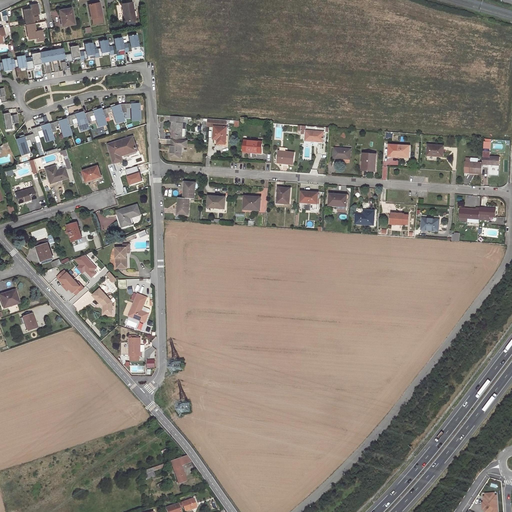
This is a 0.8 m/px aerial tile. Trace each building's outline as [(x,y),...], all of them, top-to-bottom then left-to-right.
[(132,2),(121,4),(123,13),(124,13),(125,22),(135,20),(132,2)] [(99,3),(88,5),(91,19),(92,19),(101,17),(102,17),(99,3)] [(30,8),(23,9),(26,24),(33,23),(32,15),(39,14),(37,4),(29,5),(30,8)] [(71,8),(59,10),(62,26),(74,24),(71,8)] [(26,24),(28,40),(36,38),(36,42),(43,40),(41,30),(34,31),(33,23),(26,24)] [(123,43),(123,48),(124,51),(131,50),(130,46),(138,45),(136,35),(128,36),(129,42),(123,43)] [(108,46),(109,50),(109,54),(116,53),(116,49),(123,48),(123,43),(121,37),(114,39),(115,45),(108,46)] [(93,49),(94,53),(94,57),(102,55),(101,52),(109,50),(108,46),(107,40),(99,41),(100,47),(93,49)] [(78,51),(79,56),(80,59),(87,58),(86,54),(94,53),(93,49),(92,43),(84,44),(85,50),(78,51)] [(65,61),(65,62),(72,61),(71,57),(79,56),(78,51),(77,45),(69,47),(70,53),(63,54),(64,57),(65,61)] [(54,49),(56,59),(64,57),(63,54),(62,48),(54,49)] [(47,51),(48,60),(56,59),(54,49),(47,51)] [(47,51),(39,52),(40,62),(48,60),(47,51)] [(26,65),(26,69),(33,68),(33,64),(40,63),(40,62),(39,52),(31,54),(32,60),(25,62),(26,65)] [(9,60),(11,67),(18,66),(18,67),(26,65),(25,62),(24,55),(16,56),(16,59),(14,60),(14,59),(9,60)] [(0,68),(3,68),(3,69),(11,68),(11,67),(9,60),(9,58),(1,59),(2,62),(0,62),(0,68)] [(119,104),(121,113),(126,113),(126,108),(131,108),(131,121),(140,120),(139,103),(119,104)] [(101,110),(104,118),(109,117),(107,113),(112,111),(116,123),(124,121),(121,113),(119,104),(101,110)] [(83,114),(86,122),(91,120),(90,116),(95,115),(99,127),(106,124),(104,118),(101,110),(101,108),(83,114)] [(66,118),(68,125),(73,124),(71,119),(76,118),(80,131),(88,129),(86,122),(83,114),(83,111),(65,117),(66,118)] [(8,112),(2,113),(5,129),(6,129),(6,128),(10,128),(11,128),(10,123),(18,122),(17,113),(12,114),(13,118),(9,118),(9,115),(8,112)] [(49,124),(51,132),(56,130),(55,126),(59,125),(63,137),(71,134),(68,125),(66,118),(49,124)] [(226,144),(227,127),(228,120),(208,119),(208,126),(215,126),(214,139),(220,139),(220,143),(226,144)] [(182,123),(172,122),(171,140),(173,140),(185,141),(186,136),(185,136),(181,136),(182,129),(182,123)] [(48,123),(31,128),(33,133),(34,137),(39,135),(37,131),(42,130),(46,142),(54,139),(51,132),(49,124),(48,123)] [(324,132),(306,131),(305,141),(323,142),(324,132)] [(33,133),(15,139),(21,155),(29,152),(25,140),(30,139),(31,143),(35,142),(34,137),(33,133)] [(132,137),(108,145),(114,163),(122,161),(121,156),(137,151),(132,137)] [(171,146),(170,157),(180,158),(181,147),(187,147),(187,141),(185,141),(173,140),(172,146),(171,146)] [(262,142),(244,140),(243,152),(251,152),(251,151),(261,152),(262,142)] [(410,146),(396,145),(395,155),(400,155),(400,156),(405,157),(405,155),(409,156),(410,146)] [(444,146),(428,145),(428,155),(443,156),(444,146)] [(351,149),(335,148),(334,158),(350,159),(351,149)] [(294,153),(279,151),(277,163),(293,165),(294,153)] [(376,155),(363,154),(362,169),(375,170),(376,155)] [(499,166),(500,157),(483,156),(483,163),(483,164),(499,166)] [(465,173),(470,173),(482,174),(483,164),(483,163),(480,163),(481,159),(471,158),(471,162),(466,162),(465,173)] [(33,160),(29,161),(32,174),(37,172),(33,160)] [(55,165),(45,168),(50,183),(67,177),(64,167),(57,170),(55,165)] [(98,166),(83,171),(86,182),(101,177),(98,166)] [(195,182),(185,182),(183,198),(189,198),(194,199),(195,182)] [(33,187),(15,192),(18,203),(36,198),(33,187)] [(290,188),(278,188),(277,203),(289,204),(290,188)] [(318,193),(301,192),(300,202),(311,203),(310,209),(317,209),(318,193)] [(339,195),(330,194),(329,205),(338,206),(338,208),(345,209),(345,207),(346,207),(347,196),(339,195)] [(179,197),(177,213),(188,214),(189,198),(183,198),(179,197)] [(217,199),(209,198),(208,207),(225,209),(226,197),(217,197),(217,199)] [(255,198),(245,197),(244,209),(260,210),(261,198),(255,197),(255,198)] [(120,216),(119,216),(122,227),(129,224),(128,219),(130,218),(140,215),(137,205),(119,211),(120,216)] [(495,217),(496,208),(480,207),(480,211),(480,216),(483,216),(495,217)] [(480,211),(460,209),(460,220),(468,221),(468,218),(479,219),(480,216),(480,211)] [(364,213),(356,213),(355,223),(373,225),(374,211),(364,211),(364,213)] [(404,214),(392,213),(391,224),(403,225),(403,224),(408,224),(409,215),(404,215),(404,214)] [(439,220),(423,218),(421,229),(438,231),(439,220)] [(72,224),(67,226),(68,230),(68,233),(69,233),(72,241),(82,238),(77,223),(72,225),(72,224)] [(38,247),(37,247),(39,252),(38,252),(41,260),(52,256),(48,243),(47,244),(38,247)] [(117,259),(117,269),(127,269),(126,254),(126,249),(122,249),(115,249),(116,259),(117,259)] [(67,274),(64,271),(57,278),(59,281),(61,279),(64,284),(63,285),(68,290),(69,289),(73,293),(74,292),(76,295),(84,288),(81,285),(80,287),(67,273),(67,274)] [(112,303),(100,289),(93,296),(99,303),(100,302),(104,306),(103,312),(107,312),(107,315),(111,315),(112,303)] [(15,290),(1,295),(0,295),(0,294),(0,300),(3,309),(19,304),(15,290)] [(138,294),(129,317),(145,323),(148,316),(143,314),(141,311),(147,298),(138,294)] [(31,314),(22,317),(27,332),(37,328),(34,319),(33,319),(31,314)] [(129,339),(129,357),(130,357),(139,357),(141,357),(141,353),(140,353),(140,339),(129,339)] [(147,359),(148,368),(155,367),(155,359),(147,359)] [(186,456),(170,461),(173,471),(174,474),(177,484),(186,481),(181,466),(191,462),(186,456)] [(485,496),(483,496),(484,502),(485,502),(485,509),(484,509),(484,511),(497,511),(496,496),(494,496),(485,496)] [(193,499),(182,503),(183,507),(185,511),(188,510),(190,509),(196,507),(195,506),(195,504),(193,499)]
